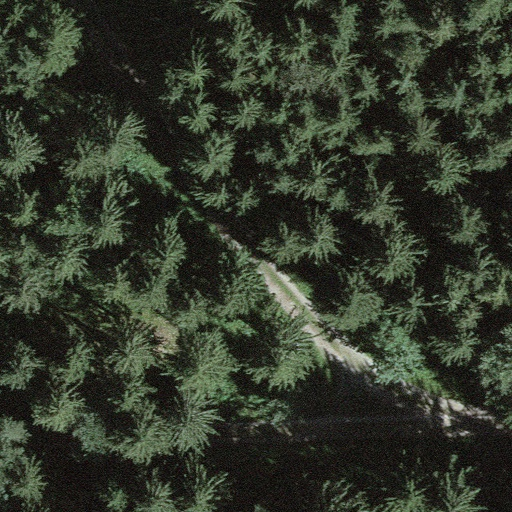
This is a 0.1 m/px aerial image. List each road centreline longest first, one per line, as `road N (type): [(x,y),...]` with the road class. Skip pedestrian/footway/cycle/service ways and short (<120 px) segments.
road 1 (track): [(511,416),(0,433)]
road 2 (track): [(390,415),(102,0)]
